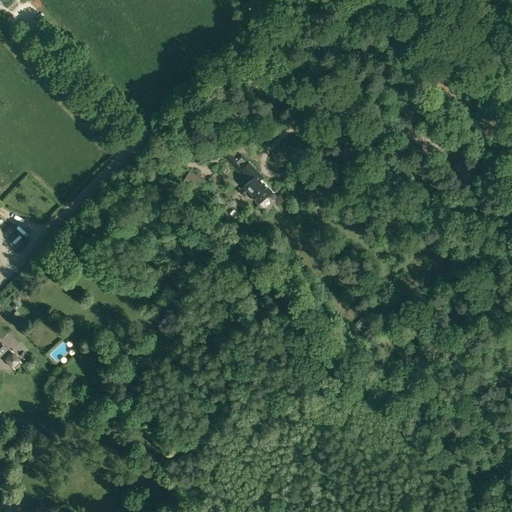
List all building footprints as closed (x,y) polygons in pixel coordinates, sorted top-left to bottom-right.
[(303,119),(309,113),(297,101),(291,107),(289,109),(300,121),(303,119)] [(404,108),(408,115),(417,110),(419,113),(422,111),(421,108),(420,109),(418,104),(414,106),(413,104),(404,108)] [(418,126),(426,120),(422,114),(413,119),(418,126)] [(242,154),(236,159),(229,152),(225,156),(245,177),(247,175),(251,179),(245,185),(254,195),(253,196),(263,207),(266,207),(269,203),(269,201),(266,197),(272,191),(261,180),(264,177),(242,154)] [(184,181),(201,192),(208,181),(191,170),(184,181)] [(250,190),(245,185),(239,190),(244,195),(250,190)] [(194,195),(197,191),(189,186),(186,190),(194,195)] [(17,299),(14,303),(12,306),(15,310),(21,303),(17,299)] [(363,319),(369,325),(381,315),(374,307),(366,313),(368,315),(363,319)] [(75,332),(69,338),(75,345),(81,340),(75,332)] [(72,346),(56,362),(65,371),(81,356),(72,346)] [(12,367),(16,370),(23,363),(12,351),(4,359),(12,367)] [(165,360),(160,355),(155,360),(155,361),(153,363),(156,366),(158,364),(159,365),(165,360)] [(32,511),(38,511),(44,507),(45,504),(42,501),(39,500),(31,507),(31,511),(32,511)]
